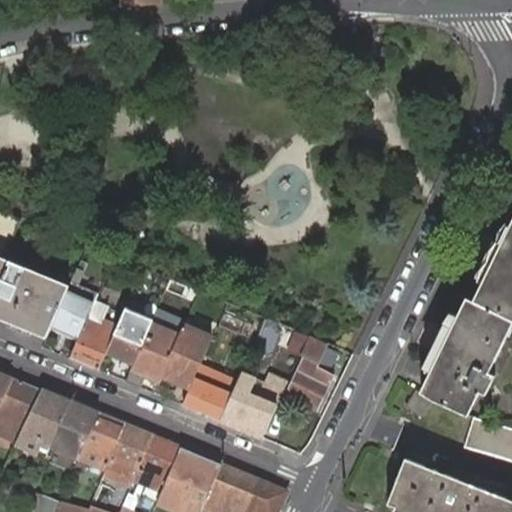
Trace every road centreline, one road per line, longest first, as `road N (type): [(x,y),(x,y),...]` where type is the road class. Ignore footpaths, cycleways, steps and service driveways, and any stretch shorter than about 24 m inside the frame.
road 1 (residential): [(458,2),(349,1),(0,37)]
road 2 (residential): [(316,490),(503,110)]
road 3 (residential): [(0,356),(316,490)]
road 4 (unclassified): [(503,110),(500,47),(458,2)]
